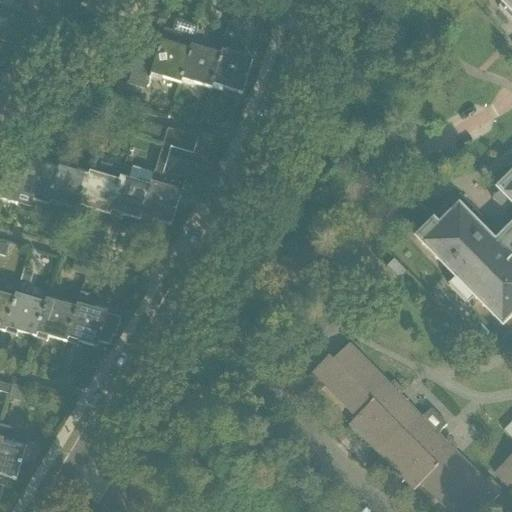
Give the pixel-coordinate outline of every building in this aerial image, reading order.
[(511,0),(497,0),(504,7),(504,6),(511,14),(511,0)] [(175,21),(172,33),(163,31),(157,52),(139,46),(128,83),(147,88),(151,77),(161,80),(159,85),(160,85),(162,80),(177,85),(176,85),(179,86),(195,31),(196,28),(175,21)] [(195,31),(179,86),(180,86),(181,82),(192,85),(190,90),(191,90),(193,85),(207,89),(207,90),(210,91),(221,54),(200,48),(204,34),(195,31)] [(221,54),(210,91),(211,91),(212,87),(222,90),(221,94),(222,95),(223,90),(238,94),(238,95),(241,96),(251,62),(250,62),(250,63),(229,57),(233,43),(224,41),(221,54)] [(98,84),(88,93),(98,103),(103,98),(103,88),(98,84)] [(167,131),(149,190),(140,222),(141,223),(142,218),(152,221),(151,226),(152,226),(153,222),(168,226),(167,227),(171,228),(174,217),(185,182),(163,175),(170,150),(192,157),(197,140),(167,131)] [(9,173),(0,202),(16,207),(15,207),(17,207),(18,204),(29,208),(31,202),(46,206),(45,207),(47,207),(57,174),(37,168),(38,167),(36,167),(40,154),(32,152),(24,178),(9,173)] [(75,212),(78,212),(88,179),(67,173),(68,172),(67,172),(71,160),(62,157),(57,174),(47,207),(49,208),(50,203),(60,206),(59,211),(60,211),(61,206),(76,211),(75,212)] [(106,217),(109,217),(122,171),(93,163),(88,179),(78,212),(79,213),(81,208),(91,211),(90,215),(91,216),(92,212),(107,216),(106,217)] [(137,222),(140,222),(149,190),(129,183),(129,182),(128,181),(132,170),(123,167),(122,171),(109,217),(110,218),(111,213),(122,216),(120,221),(121,221),(122,216),(137,221),(137,222)] [(433,224),(416,240),(455,279),(448,286),(467,305),(473,299),(502,327),(511,317),(511,176),(497,191),(511,206),(511,227),(494,245),(458,209),(438,229),(433,224)] [(174,217),(171,228),(181,231),(187,221),(174,217)] [(0,245),(0,257),(5,259),(8,248),(0,245)] [(75,262),(71,272),(84,277),(87,266),(75,262)] [(24,271),(20,282),(30,284),(33,273),(24,271)] [(32,338),(35,339),(45,307),(24,300),(24,299),(27,287),(19,285),(14,301),(4,334),(5,335),(6,330),(17,333),(15,337),(16,338),(18,333),(32,338)] [(63,343),(66,344),(75,311),(55,305),(55,304),(58,292),(50,289),(45,307),(35,339),(36,340),(37,335),(47,338),(46,343),(47,343),(48,338),(63,343)] [(75,311),(66,344),(66,345),(68,340),(78,343),(77,347),(78,348),(79,344),(94,348),(93,349),(97,350),(99,343),(108,345),(110,346),(113,337),(115,337),(120,320),(107,316),(106,316),(106,317),(86,310),(86,309),(85,309),(89,297),(81,294),(75,311)] [(1,333),(4,334),(14,301),(0,297),(0,332),(1,333)] [(384,455),(381,458),(382,459),(385,456),(400,471),(397,474),(414,491),(421,485),(447,511),(474,511),(478,509),(480,511),(482,511),(502,493),(489,480),(485,483),(454,452),(458,448),(447,438),(443,442),(437,437),(441,432),(447,425),(431,409),(421,418),(406,403),(409,400),(408,400),(404,403),(398,397),(403,393),(393,383),(389,386),(349,345),(333,361),(329,358),(308,378),(321,391),(325,388),(356,419),(349,426),(366,443),(369,440),(384,455)] [(0,384),(0,394),(9,397),(11,388),(0,384)] [(9,397),(8,400),(23,405),(27,391),(12,387),(11,388),(9,397)] [(0,476),(13,480),(13,481),(16,482),(21,465),(33,469),(36,458),(37,458),(40,452),(38,451),(39,447),(26,443),(14,437),(16,432),(0,427),(0,476)] [(511,456),(494,474),(508,487),(511,484),(511,456)] [(408,489),(399,497),(407,505),(415,497),(408,489)]
